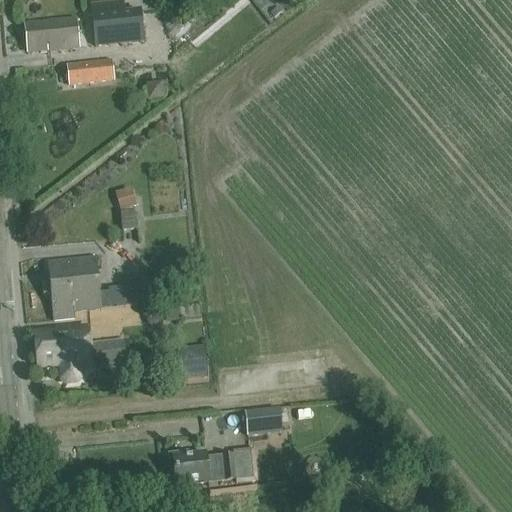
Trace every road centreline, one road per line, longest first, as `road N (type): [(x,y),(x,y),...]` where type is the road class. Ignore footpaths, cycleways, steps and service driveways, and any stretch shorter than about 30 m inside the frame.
road 1 (track): [(344,389),(11,424)]
road 2 (secondary): [(19,511),(1,313)]
